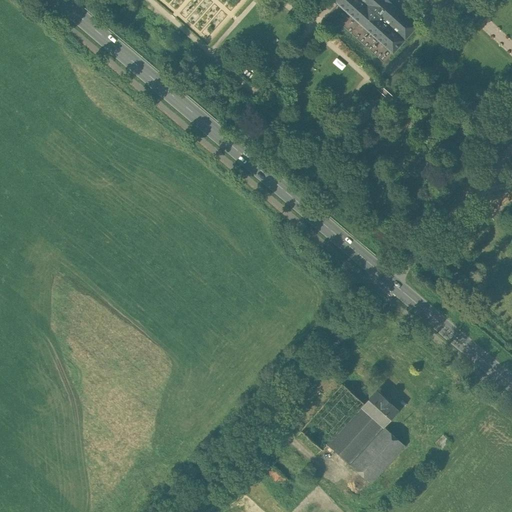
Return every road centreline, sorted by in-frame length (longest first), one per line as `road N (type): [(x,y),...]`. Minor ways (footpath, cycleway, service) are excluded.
road 1 (primary): [(61,0),(511,383)]
road 2 (track): [(186,511),(383,290)]
